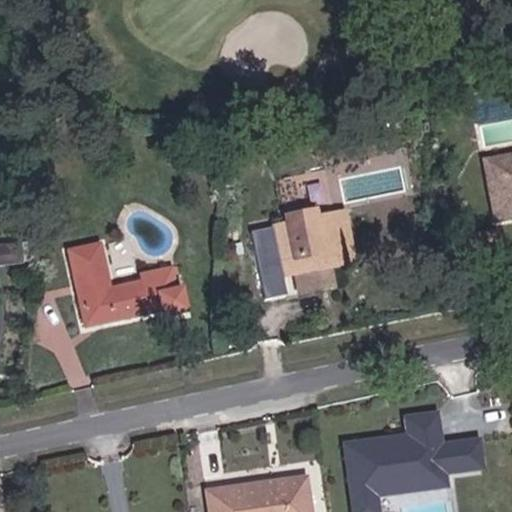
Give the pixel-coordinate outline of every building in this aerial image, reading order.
[(351,246),(377,243),(373,213),(360,215),(356,185),(314,193),(315,204),(305,205),(288,208),(289,221),(275,224),(285,278),(309,274),(310,271),(305,267),(303,251),(318,247),(323,270),(355,265),(351,246)] [(314,193),(304,194),(305,205),(315,204),(314,193)] [(184,294),(208,290),(204,265),(198,266),(193,242),(165,248),(166,255),(130,261),(123,217),(91,223),(105,297),(181,285),(184,294)] [(483,440),(445,445),(441,412),(405,416),(407,436),(343,443),(350,511),(383,511),(382,498),(450,490),(449,478),(487,473),(483,440)] [(204,511),(301,511),(299,497),(204,509),(204,511)]
